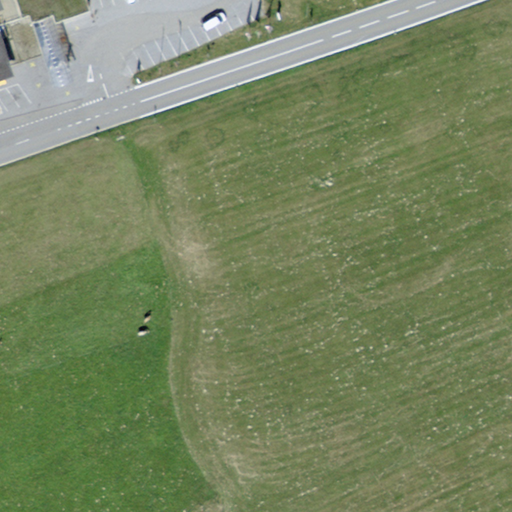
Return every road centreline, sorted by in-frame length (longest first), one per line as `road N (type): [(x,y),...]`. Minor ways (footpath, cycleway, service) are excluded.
road 1 (primary): [(439,0),(112,111)]
road 2 (residential): [(112,111),(100,76),(107,44),(132,26),(209,0)]
